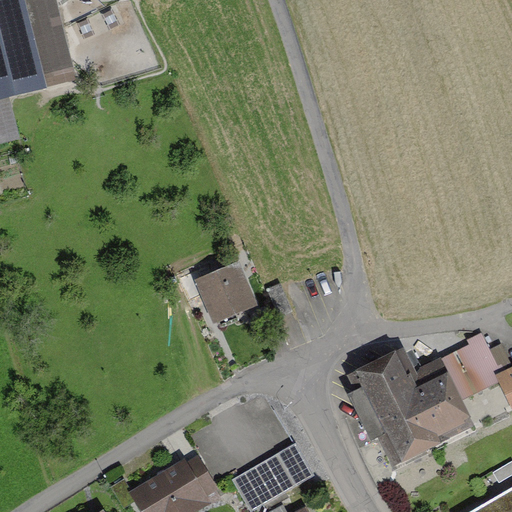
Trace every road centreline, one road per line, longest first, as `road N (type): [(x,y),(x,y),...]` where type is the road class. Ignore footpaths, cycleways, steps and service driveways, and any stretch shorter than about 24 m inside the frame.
road 1 (unclassified): [(276,0),(342,210),(369,333)]
road 2 (unclassified): [(291,361),(194,408),(26,511)]
road 3 (residential): [(365,511),(291,361)]
road 4 (residential): [(369,333),(511,302)]
